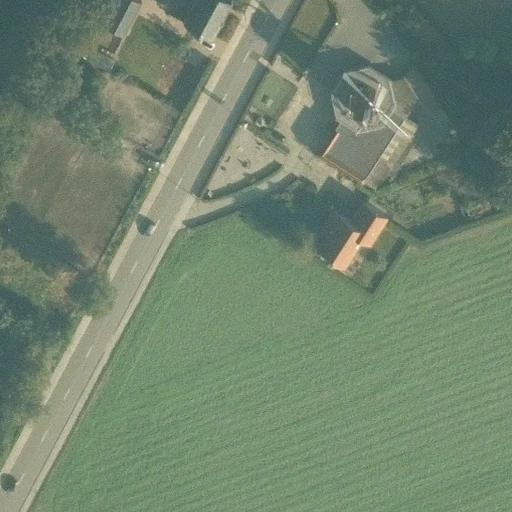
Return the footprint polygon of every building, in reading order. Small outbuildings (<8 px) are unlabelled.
[(134,0),(109,0),(98,20),(119,32),(137,1),(134,0)] [(176,0),(188,6),(181,20),(210,35),(228,0),(176,0)] [(361,181),(364,175),(379,185),(386,174),(392,178),(415,144),(409,140),(419,124),(403,113),(408,106),(393,96),(390,79),(365,64),(341,69),(329,91),(334,115),(337,117),(315,151),(331,162),(361,181)] [(73,67),(61,93),(89,106),(101,80),(73,67)] [(385,216),(361,200),(348,219),(337,212),(330,223),(327,221),(312,243),(324,251),(323,253),(342,264),(359,237),(367,243),(385,216)]
